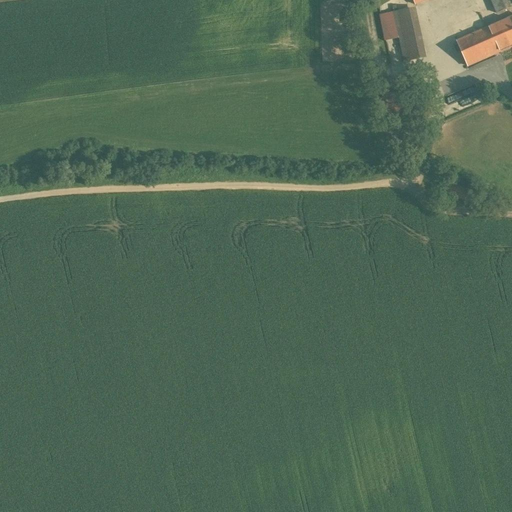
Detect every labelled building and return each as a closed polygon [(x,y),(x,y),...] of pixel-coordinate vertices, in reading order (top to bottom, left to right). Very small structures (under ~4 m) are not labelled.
[(511,0),(491,0),(496,11),(511,4),(511,0)] [(416,8),(392,13),(403,62),(426,57),(416,8)] [(511,16),(456,42),(467,67),(511,46),(511,16)] [(481,82),(475,84),(478,91),(484,88),(481,82)] [(455,113),(483,101),(479,92),(451,103),(455,113)] [(432,107),(419,103),(414,118),(427,122),(432,107)] [(472,191),(450,183),(446,194),(468,201),(472,191)]
